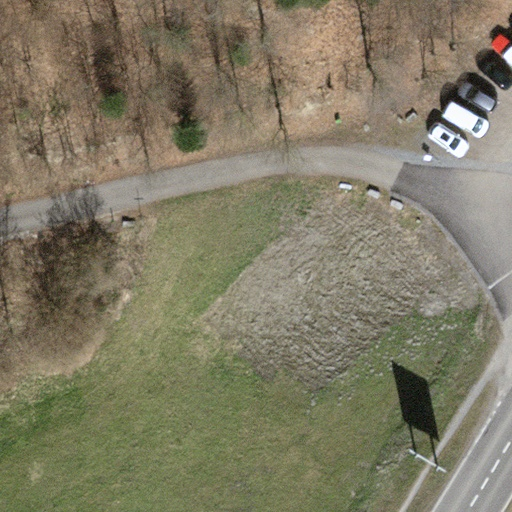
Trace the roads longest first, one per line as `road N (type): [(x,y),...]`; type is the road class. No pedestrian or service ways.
road 1 (track): [(469,221),(357,167),(240,172),(149,189)]
road 2 (track): [(0,220),(149,189)]
